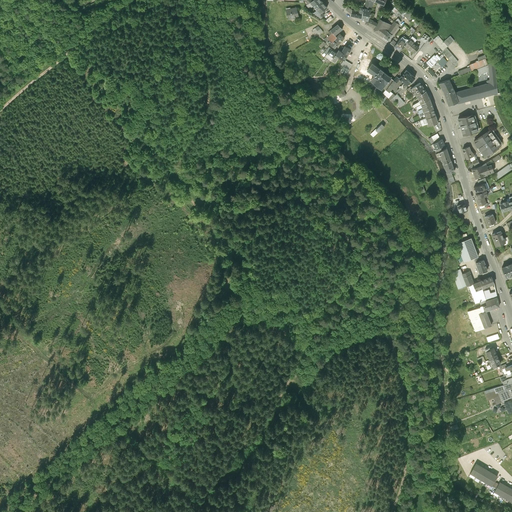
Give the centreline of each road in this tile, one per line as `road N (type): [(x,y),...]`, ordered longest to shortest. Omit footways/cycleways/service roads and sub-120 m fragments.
road 1 (track): [(163,0),(183,21),(208,84),(205,115),(173,167),(192,204),(220,216),(299,198),(344,233),(360,263),(321,310),(293,371)]
road 2 (secondary): [(327,0),(417,71),(439,100),(511,317)]
road 3 (track): [(293,371),(302,385),(347,344),(390,339),(405,409),(404,478),(391,511)]
road 4 (track): [(0,112),(131,0)]
